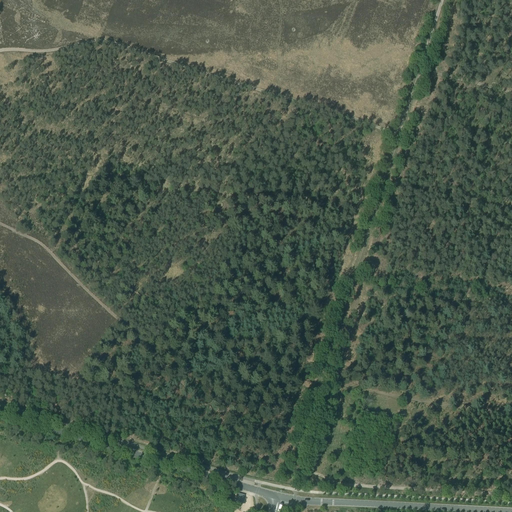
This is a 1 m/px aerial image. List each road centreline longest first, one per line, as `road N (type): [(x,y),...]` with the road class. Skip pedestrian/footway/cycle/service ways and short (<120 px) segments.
road 1 (track): [(511,495),(349,485),(316,473),(272,479),(0,400)]
road 2 (track): [(0,51),(97,40),(398,134)]
road 3 (track): [(0,224),(51,253),(205,407),(258,405),(305,427)]
road 4 (track): [(289,478),(398,134)]
road 5 (primary): [(279,497),(0,413)]
road 6 (track): [(222,511),(193,483),(0,425)]
road 7 (primary): [(511,511),(279,497)]
road 8 (track): [(321,381),(511,412)]
